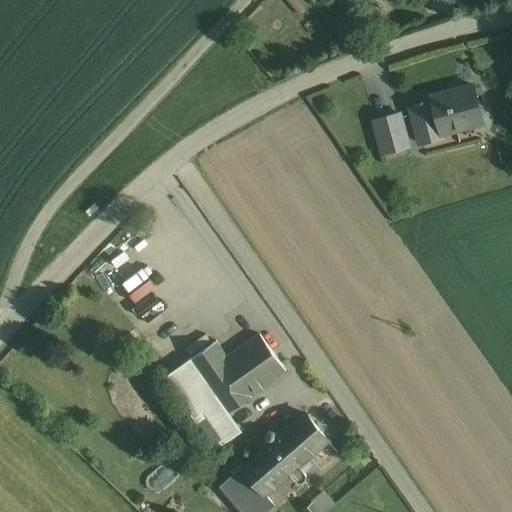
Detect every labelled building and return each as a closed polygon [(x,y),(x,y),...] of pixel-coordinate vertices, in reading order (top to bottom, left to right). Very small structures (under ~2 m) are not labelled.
[(425,0),(435,9),(443,0),(425,0)] [(474,85),(431,97),(432,101),(441,134),(442,134),(484,123),(480,109),(474,85)] [(432,101),(411,107),(412,110),(411,110),(420,144),(443,138),(442,134),(441,134),(432,101)] [(400,113),(375,120),(384,154),(409,147),(400,113)] [(170,233),(126,260),(138,279),(182,252),(170,233)] [(286,371),(260,334),(227,358),(253,395),(286,371)] [(227,358),(216,342),(191,360),(228,413),(253,395),(227,358)] [(228,413),(191,360),(166,379),(167,381),(213,448),(239,429),(228,413)] [(307,414),(277,438),(299,466),(329,442),(307,414)] [(299,466),(277,438),(242,466),(264,494),(299,466)] [(264,494),(242,466),(219,484),(241,511),(264,511),(273,505),(264,494)] [(313,499),(319,511),(320,511),(337,504),(330,490),(313,499)]
